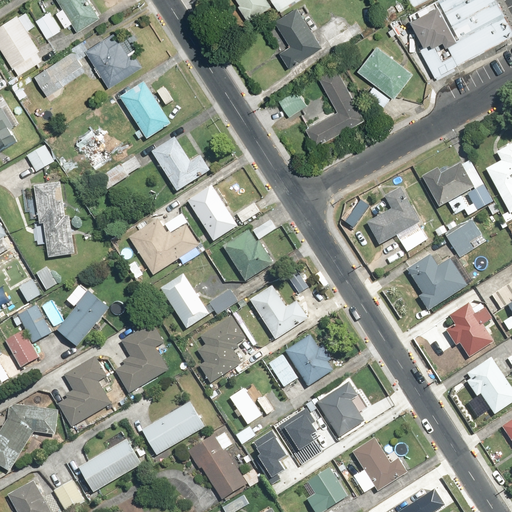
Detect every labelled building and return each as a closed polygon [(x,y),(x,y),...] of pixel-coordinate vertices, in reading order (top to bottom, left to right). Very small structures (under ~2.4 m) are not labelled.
[(94,0),(62,0),(68,8),(60,12),(70,28),(77,24),(81,30),(104,16),(94,0)] [(252,21),(254,19),(276,3),(282,11),(298,0),(240,0),(245,6),(242,8),(252,21)] [(511,30),(495,0),(447,0),(409,21),(439,76),(511,36),(511,30)] [(303,8),(280,22),(269,28),(275,38),(286,31),(294,45),(284,52),(293,67),(303,61),(326,47),(303,8)] [(53,11),(39,20),(51,39),(64,30),(53,11)] [(20,12),(0,24),(0,40),(16,67),(43,51),(20,12)] [(148,65),(138,51),(132,55),(122,39),(112,46),(107,39),(90,50),(114,87),(148,65)] [(380,46),(362,71),(399,98),(418,73),(380,46)] [(89,71),(76,51),(37,78),(50,97),(89,71)] [(320,147),(352,128),(369,119),(341,68),(324,78),(343,111),(310,130),(320,147)] [(22,98),(30,93),(26,85),(33,81),(30,75),(14,85),(22,98)] [(146,78),(121,93),(147,137),(172,121),(146,78)] [(312,106),(300,88),(281,101),(293,118),(312,106)] [(0,152),(2,151),(22,140),(5,111),(0,113),(0,152)] [(97,131),(79,143),(96,169),(115,157),(97,131)] [(139,145),(134,136),(122,143),(127,152),(139,145)] [(181,191),(205,176),(214,170),(203,154),(194,160),(179,137),(156,152),(181,191)] [(29,153),(38,170),(56,160),(46,143),(29,153)] [(511,145),(501,152),(506,161),(491,169),(511,207),(511,145)] [(144,167),(136,156),(104,177),(111,189),(144,167)] [(467,210),(470,216),(495,202),(486,184),(474,160),(449,173),(446,166),(427,176),(443,206),(447,204),(454,217),(467,210)] [(64,185),(38,188),(42,224),(48,224),(52,259),(79,256),(74,218),(68,219),(64,185)] [(216,186),(192,202),(219,243),(243,227),(216,186)] [(395,210),(388,214),(370,224),(381,245),(400,235),(411,254),(435,241),(405,187),(388,197),(395,210)] [(498,202),(490,206),(496,218),(504,214),(498,202)] [(264,212),(257,203),(240,215),(246,224),(264,212)] [(488,250),(484,244),(489,241),(473,217),(460,226),(451,232),(448,234),(464,258),(475,250),(479,256),(488,250)] [(156,275),(184,257),(203,246),(190,224),(171,235),(160,218),(132,236),(156,275)] [(441,239),(448,234),(451,232),(460,226),(455,219),(436,232),(441,239)] [(0,220),(0,249),(2,255),(14,248),(0,220)] [(251,229),(226,246),(249,281),(277,262),(263,240),(279,229),(273,220),(254,233),(251,229)] [(431,311),(436,308),(471,286),(454,259),(447,264),(440,252),(412,269),(427,294),(422,297),(431,311)] [(509,264),(507,256),(491,261),(494,269),(509,264)] [(50,266),(38,273),(49,290),(60,283),(50,266)] [(187,275),(165,288),(191,329),(212,315),(187,275)] [(38,278),(22,287),(32,303),(47,294),(38,278)] [(453,316),(459,324),(448,331),(459,347),(464,343),(474,358),(480,354),(499,340),(487,324),(493,319),(506,338),(511,334),(511,282),(476,307),(473,303),(453,316)] [(277,286),(255,300),(279,339),(312,317),(301,300),(290,307),(277,286)] [(241,302),(233,289),(211,304),(219,316),(241,302)] [(113,307),(92,291),(62,330),(83,346),(113,307)] [(39,305),(21,315),(29,331),(35,342),(53,332),(39,305)] [(204,336),(209,343),(201,348),(209,362),(203,366),(214,382),(246,362),(237,347),(250,339),(235,316),(204,336)] [(116,368),(131,392),(170,367),(157,346),(166,340),(154,320),(122,340),(132,355),(125,360),(126,361),(116,368)] [(44,358),(35,342),(29,331),(10,341),(24,368),(44,358)] [(271,364),(287,388),(306,375),(313,385),(338,367),(315,334),(271,364)] [(73,427),(90,418),(114,406),(102,381),(109,377),(99,357),(91,360),(67,373),(76,391),(69,395),(72,400),(61,405),(73,427)] [(482,397),(485,394),(499,414),(511,404),(511,381),(496,358),(472,374),(475,380),(472,382),(482,397)] [(373,407),(364,393),(360,395),(352,382),(321,402),(334,422),(328,426),(333,432),(338,429),(342,436),(370,419),(365,411),(373,407)] [(242,418),(246,416),(251,423),(266,413),(250,388),(234,398),(242,410),(239,412),(242,418)] [(195,402),(146,430),(161,455),(210,427),(195,402)] [(13,405),(13,416),(2,435),(0,434),(0,463),(13,471),(36,432),(59,433),(61,409),(13,405)] [(310,407),(281,424),(298,452),(317,440),(313,433),(322,427),(310,407)] [(258,432),(253,425),(239,435),(244,442),(258,432)] [(291,451),(275,426),(252,441),(273,474),(287,466),(281,457),(291,451)] [(227,501),(251,485),(264,477),(257,467),(245,476),(228,449),(236,444),(228,432),(220,437),(218,434),(194,449),(190,451),(202,470),(206,467),(227,501)] [(146,447),(139,450),(133,439),(83,467),(97,494),(148,465),(143,457),(150,454),(146,447)] [(380,490),(402,477),(411,472),(402,456),(393,462),(379,440),(358,453),(367,469),(357,475),(368,494),(378,487),(380,490)] [(333,459),(322,441),(296,457),(307,475),(333,459)] [(318,511),(327,511),(329,511),(352,498),(335,469),(313,482),(320,494),(311,499),(318,511)] [(77,478),(56,490),(68,511),(70,511),(91,500),(77,478)] [(56,511),(38,479),(11,495),(21,511),(56,511)] [(437,488),(395,511),(430,511),(446,503),(437,488)] [(239,511),(252,505),(246,495),(225,508),(227,511),(239,511)]
